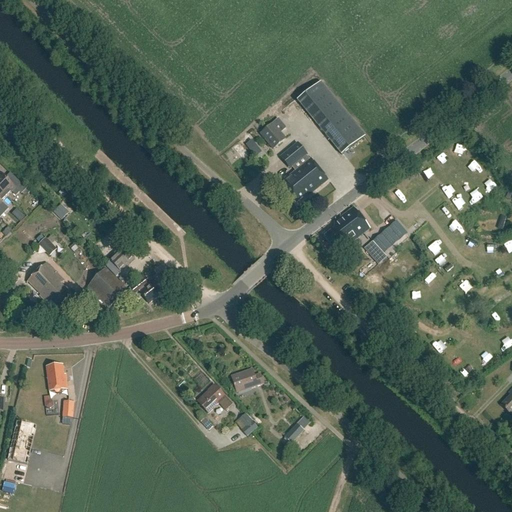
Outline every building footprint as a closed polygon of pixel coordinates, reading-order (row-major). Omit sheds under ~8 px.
[(365,137),(321,83),(297,102),(341,156),(365,137)] [(260,134),(273,150),(285,140),(280,133),(286,129),(278,120),(260,134)] [(307,155),(298,144),(283,157),(291,168),(307,155)] [(311,160),(293,174),(294,175),(282,185),(297,203),(313,190),(315,191),(328,181),(311,160)] [(0,173),(0,191),(6,197),(11,192),(16,196),(19,193),(21,194),(26,189),(14,177),(9,182),(0,173)] [(6,197),(0,191),(0,217),(8,209),(1,202),(6,197)] [(47,197),(41,201),(45,205),(50,201),(47,197)] [(352,213),(335,225),(334,232),(325,239),(337,255),(366,233),(352,213)] [(21,214),(16,219),(20,222),(25,217),(21,214)] [(502,217),(498,230),(503,231),(507,218),(502,217)] [(395,224),(374,243),(383,254),(405,235),(395,224)] [(57,250),(45,239),(38,246),(50,257),(57,250)] [(374,243),(365,251),(378,267),(388,259),(383,254),(374,243)] [(110,262),(120,273),(129,266),(128,264),(134,258),(124,248),(110,262)] [(64,281),(46,263),(26,283),(56,314),(73,298),(60,285),(64,281)] [(127,291),(105,269),(87,286),(110,308),(127,291)] [(163,294),(153,280),(148,283),(150,286),(141,293),(149,304),(163,294)] [(144,287),(139,281),(130,289),(135,295),(144,287)] [(64,375),(62,365),(47,367),(50,391),(67,389),(65,375),(64,375)] [(254,376),(252,370),(231,377),(237,394),(264,385),(260,374),(254,376)] [(217,403),(226,412),(233,405),(215,385),(209,391),(210,392),(200,402),(209,413),(214,409),(213,407),(217,403)] [(511,391),(510,394),(511,395),(501,407),(510,415),(511,412),(511,391)] [(71,419),(73,419),(74,403),(63,402),(62,418),(61,431),(67,432),(68,426),(70,426),(71,419)] [(246,414),(244,415),(239,420),(245,428),(241,430),(247,437),(257,428),(246,414)]
